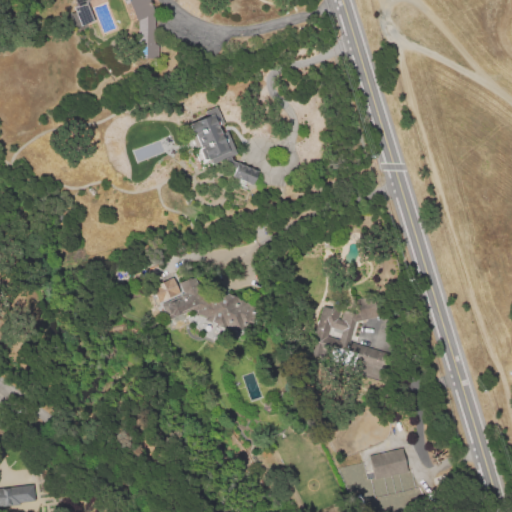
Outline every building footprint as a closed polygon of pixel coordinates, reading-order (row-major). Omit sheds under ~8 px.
[(72,0),(76,12),(69,13),(73,27),(92,21),(85,0),(72,0)] [(149,0),(154,11),(153,46),(158,47),(158,54),(155,53),(154,57),(141,56),(142,44),(143,20),(138,18),(134,8),(131,10),(128,4),(124,5),(122,0),(149,0)] [(237,156),(210,167),(208,163),(206,163),(203,164),(200,162),(197,158),(197,154),(199,151),(201,150),(191,126),(219,113),(237,156)] [(237,168),(257,178),(253,187),(249,186),(246,191),(236,186),(239,181),(232,177),(237,168)] [(252,227),(260,225),(264,239),(256,241),(252,227)] [(256,307),(250,329),(243,327),(242,332),(196,318),(197,313),(191,311),(191,309),(180,313),(181,315),(167,321),(159,305),(167,302),(168,304),(181,298),(180,295),(183,293),(178,283),(194,278),(200,290),(222,297),(223,295),(230,297),(230,296),(247,301),(246,304),(256,307)] [(378,316),(354,323),(349,303),(372,296),(378,316)] [(321,306),(352,318),(347,332),(327,325),(328,328),(328,332),(327,335),(323,339),(318,352),(306,347),(321,306)] [(406,472),(375,480),(369,456),(400,448),(406,472)] [(33,502),(15,504),(12,507),(6,506),(0,506),(0,489),(31,486),(33,502)]
